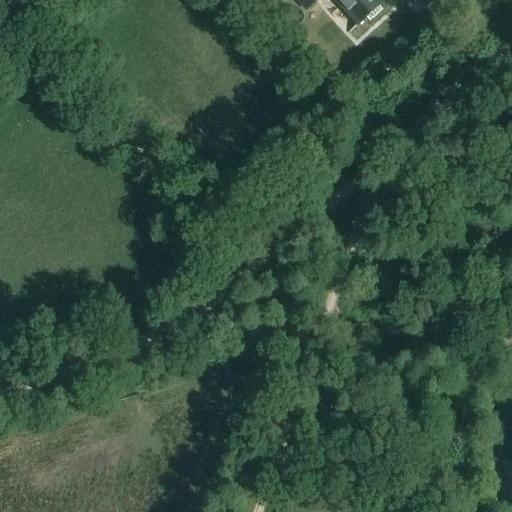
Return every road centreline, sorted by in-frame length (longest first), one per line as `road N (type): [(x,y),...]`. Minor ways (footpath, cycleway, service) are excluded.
road 1 (track): [(511,44),(188,321)]
road 2 (track): [(188,321),(0,392)]
road 3 (track): [(260,511),(326,323)]
road 4 (track): [(326,323),(385,152)]
road 5 (track): [(188,321),(326,323)]
